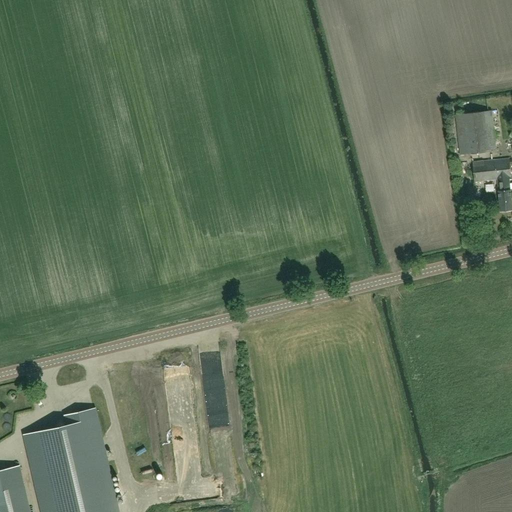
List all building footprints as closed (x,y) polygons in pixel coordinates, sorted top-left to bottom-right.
[(460,155),(498,151),(493,110),(455,114),(460,155)] [(500,212),(511,210),(511,204),(510,190),(509,180),(511,180),(509,159),(472,163),(474,182),(497,179),(498,191),(500,212)] [(148,416),(159,416),(157,382),(135,384),(139,426),(149,425),(148,416)] [(184,454),(198,452),(195,429),(181,430),(182,440),(189,439),(190,448),(184,449),(184,454)] [(29,511),(19,466),(0,470),(0,511),(29,511)] [(248,491),(247,479),(239,479),(240,492),(248,491)]
